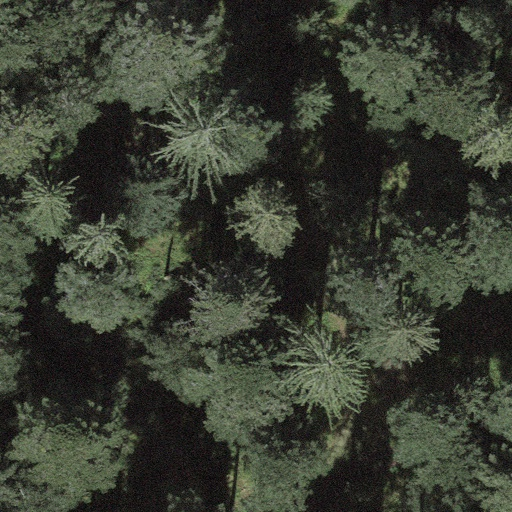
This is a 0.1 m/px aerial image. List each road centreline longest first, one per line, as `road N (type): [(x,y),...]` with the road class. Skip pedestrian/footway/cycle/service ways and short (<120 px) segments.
road 1 (track): [(0,492),(511,98)]
road 2 (track): [(77,0),(511,68)]
